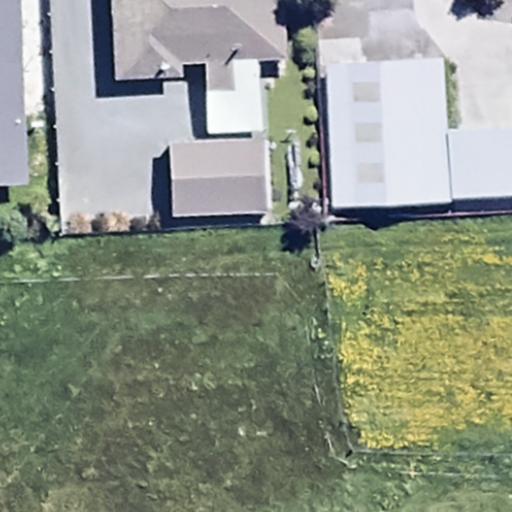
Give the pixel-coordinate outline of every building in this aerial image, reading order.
[(0,0),(0,197),(13,198),(15,0),(0,0)] [(106,0),(109,90),(181,88),(181,76),(201,76),(203,143),(260,141),(258,71),(287,71),(285,0),(106,0)] [(444,64),(328,69),(335,222),(451,215),(448,143),(444,64)] [(511,138),(448,143),(451,215),(511,210),(511,138)] [(269,146),(166,151),(168,228),(273,224),(269,146)]
